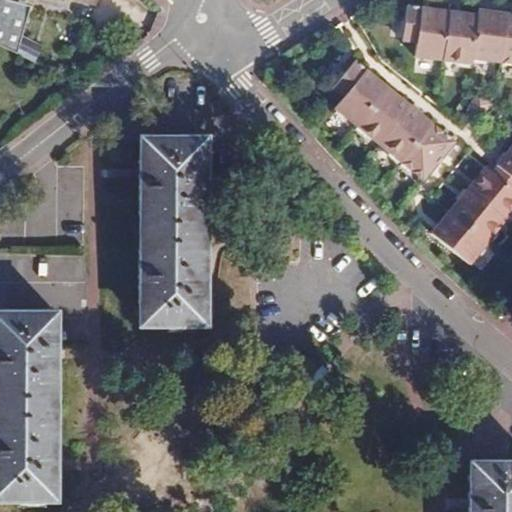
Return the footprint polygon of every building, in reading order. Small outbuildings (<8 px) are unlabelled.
[(511,6),(482,2),(481,8),(432,0),(410,0),(405,31),(419,33),(417,48),(474,56),(474,51),(511,56),(511,6)] [(0,48),(19,59),(40,17),(5,7),(0,5),(0,48)] [(427,172),(458,135),(359,53),(336,79),(348,89),(339,100),(427,172)] [(210,325),(208,141),(148,142),(149,167),(142,167),(142,217),(149,218),(149,256),(142,256),(143,304),(149,304),(149,326),(210,325)] [(433,226),(471,257),(511,208),(511,142),(499,159),(500,160),(495,166),(488,160),(433,226)] [(0,503),(58,503),(56,314),(0,314),(0,503)] [(511,511),(511,459),(475,460),(475,488),(468,488),(468,511),(511,511)]
